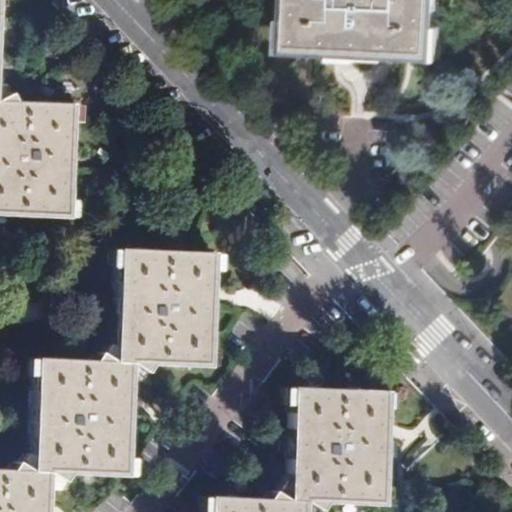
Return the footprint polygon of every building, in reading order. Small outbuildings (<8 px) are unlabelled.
[(277,0),(276,32),(284,32),(283,55),(322,56),(323,37),(373,38),(373,58),(411,59),(412,36),(420,37),(421,0),(277,0)] [(323,37),(322,56),(362,57),(373,58),(373,38),(323,37)] [(0,106),(0,221),(66,224),(67,208),(72,208),(77,129),(72,129),(72,111),(18,109),(15,100),(0,106)] [(120,352),(119,369),(124,369),(130,369),(145,378),(151,370),(201,373),(202,356),(207,356),(211,279),(206,278),(206,259),(123,256),(122,275),(118,275),(117,291),(114,351),(120,352)] [(124,369),(119,369),(114,369),(100,359),(93,368),(39,365),(39,383),(34,383),(30,459),(35,460),(34,477),(40,477),(45,477),(62,488),(69,478),(120,481),(120,463),(125,464),(129,389),(123,388),(124,369)] [(291,506),(298,506),(302,506),(310,511),(318,511),(321,507),(374,510),(375,492),(380,493),(383,432),(384,415),(379,415),(380,397),(296,394),(295,412),(289,411),(286,488),(292,489),(291,506)] [(40,477),(34,477),(29,477),(16,467),(9,476),(0,476),(0,511),(44,511),(45,497),(39,496),(40,477)] [(297,511),(298,506),(291,506),(284,506),(270,496),(263,505),(213,503),(212,511),(297,511)]
